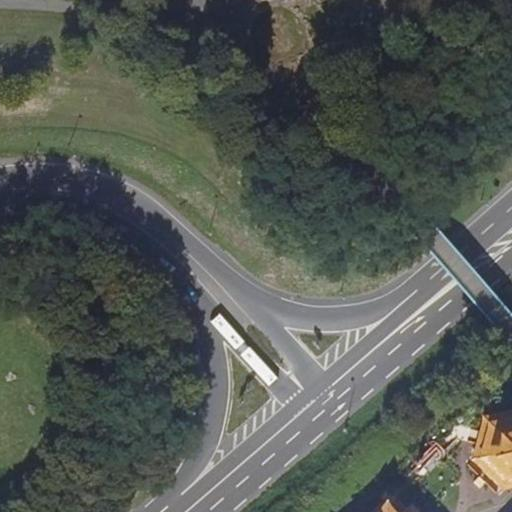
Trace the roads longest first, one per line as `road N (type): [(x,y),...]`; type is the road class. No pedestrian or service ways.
road 1 (track): [(186,3),(322,128),(511,337)]
road 2 (primary): [(511,207),(398,304),(362,320),(300,322),(266,311),(232,286)]
road 3 (primary): [(203,305),(216,400),(203,448),(161,511)]
road 4 (secondary): [(511,215),(373,355)]
road 5 (track): [(0,3),(73,10),(186,3)]
road 6 (primary): [(232,286),(156,216),(84,193)]
road 7 (secondary): [(373,355),(511,255)]
road 8 (primary): [(84,193),(203,305)]
road 9 (primary): [(203,305),(301,419)]
road 10 (primary): [(326,397),(232,286)]
road 11 (secondary): [(193,511),(301,419)]
